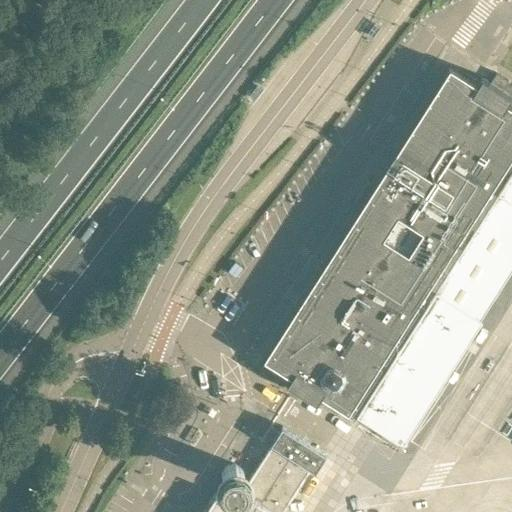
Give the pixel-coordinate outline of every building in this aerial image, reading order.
[(511,85),(507,82),(508,80),(496,72),(490,81),(481,75),(476,82),(449,65),(395,150),(393,149),(385,161),(392,166),(372,196),(367,193),(353,216),(358,219),(348,235),(343,232),(302,296),(307,300),(302,307),(297,304),(287,319),(293,322),(282,338),(277,335),(261,360),(287,377),(284,380),(315,400),(320,392),(348,410),(403,445),(481,321),(479,320),(511,268),(511,85)] [(315,470),(325,453),(283,426),(272,443),(311,468),(315,470)] [(272,443),(251,476),(289,501),(311,468),(272,443)] [(251,476),(251,471),(249,467),(245,462),(240,459),(236,458),(233,458),(226,459),(220,463),(216,469),(215,476),(217,483),(221,489),(227,493),(235,494),(242,492),(247,488),(250,483),(251,476)] [(282,511),(289,501),(251,476),(250,483),(247,488),(242,492),(234,504),(215,493),(203,511),(282,511)]
